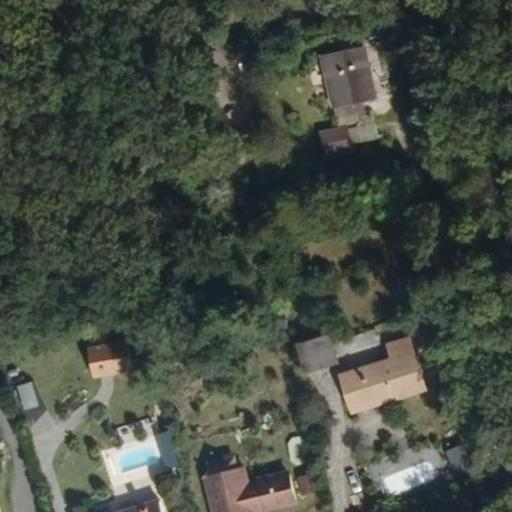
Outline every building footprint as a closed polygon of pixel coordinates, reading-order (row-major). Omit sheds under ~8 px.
[(375,101),(365,49),(323,56),(332,108),(338,108),(341,126),(374,118),(371,102),(375,101)] [(349,143),(378,138),(375,122),(346,127),(349,143)] [(305,372),(338,363),(329,333),(296,342),(305,372)] [(127,339),(88,346),(93,379),(132,372),(127,339)] [(421,415),(411,360),(389,364),(392,379),(356,387),(364,419),(392,412),(393,421),(421,415)] [(31,379),(14,387),(36,438),(54,430),(31,379)] [(158,435),(167,465),(176,463),(167,432),(158,435)] [(374,473),(394,501),(435,471),(415,443),(374,473)] [(206,493),(244,484),(240,467),(202,476),(206,493)] [(303,495),(318,491),(313,472),(298,476),(303,495)] [(247,494),(244,484),(206,493),(210,511),(294,511),(297,511),(289,484),(247,494)]
